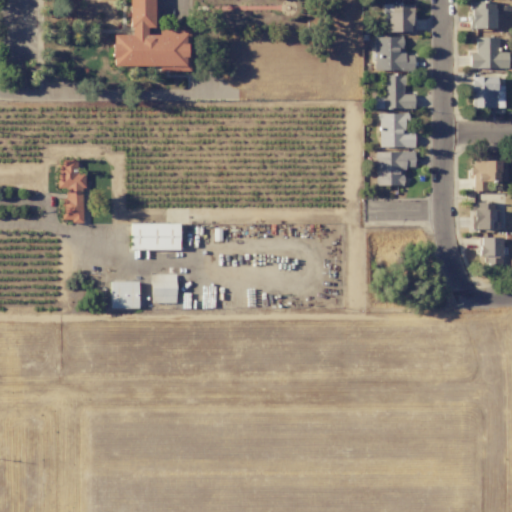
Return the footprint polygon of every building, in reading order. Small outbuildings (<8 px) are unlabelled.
[(153,0),(128,0),(129,34),(111,34),(111,66),(158,67),(158,71),(189,71),(189,54),(185,54),(185,34),(145,34),(145,27),(153,27),(153,0)] [(469,29),(494,28),(494,1),(469,2),(469,29)] [(412,4),(382,5),(382,17),(386,17),(387,32),(412,32),(412,4)] [(373,37),(374,71),(413,71),(413,55),(402,55),(402,37),(373,37)] [(497,37),(474,37),(474,54),(468,54),(468,69),(506,68),(506,52),(497,52),(497,37)] [(413,109),(413,94),(402,94),(403,75),(382,75),(382,95),(374,95),(374,108),(413,109)] [(495,77),(470,77),(470,108),(503,108),(502,86),(495,86),(495,77)] [(378,147),(413,147),(413,132),(406,132),(405,113),(377,114),(378,147)] [(413,151),(374,152),(374,186),(402,185),(402,168),(413,168),(413,151)] [(76,159),(57,159),(57,188),(62,188),(62,220),(69,220),(69,223),(82,223),(82,173),(76,173),(76,159)] [(505,161),(470,161),(471,191),(486,190),(486,181),(506,181),(505,161)] [(471,230),(495,230),(495,202),(470,202),(471,230)] [(177,224),(129,223),(129,250),(177,250),(177,224)] [(500,237),(477,238),(478,257),(490,257),(490,265),(501,264),(500,237)] [(174,275),(150,274),(149,303),(174,303),(174,275)] [(137,282),(109,282),(109,308),(136,308),(137,282)]
